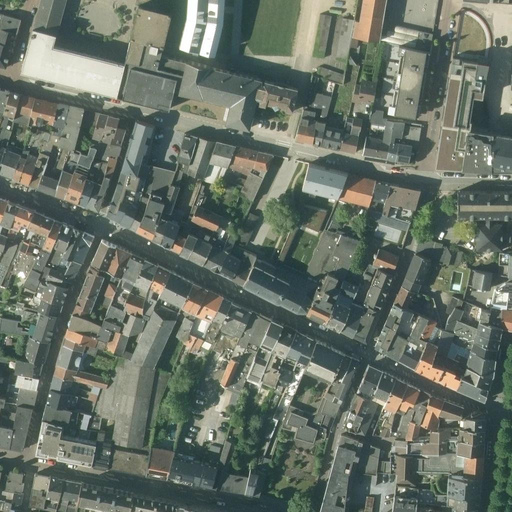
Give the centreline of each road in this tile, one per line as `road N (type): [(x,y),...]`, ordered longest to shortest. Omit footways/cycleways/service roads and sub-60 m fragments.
road 1 (residential): [(8,79),(422,177)]
road 2 (residential): [(28,460),(310,511)]
road 3 (residential): [(422,177),(448,0)]
